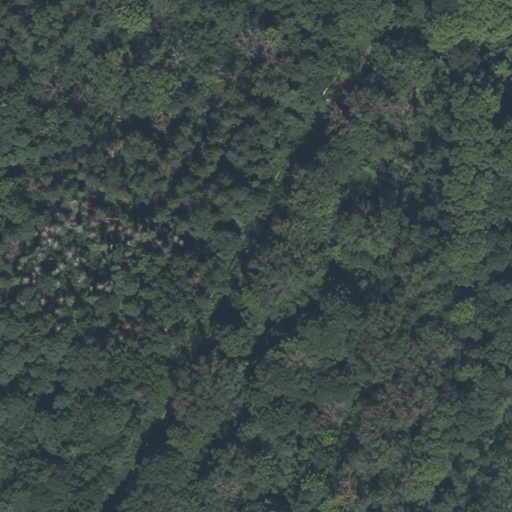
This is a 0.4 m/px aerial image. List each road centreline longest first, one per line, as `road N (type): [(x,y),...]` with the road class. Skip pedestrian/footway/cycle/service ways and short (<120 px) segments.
road 1 (unknown): [(89,511),(379,0)]
road 2 (track): [(111,511),(398,0)]
